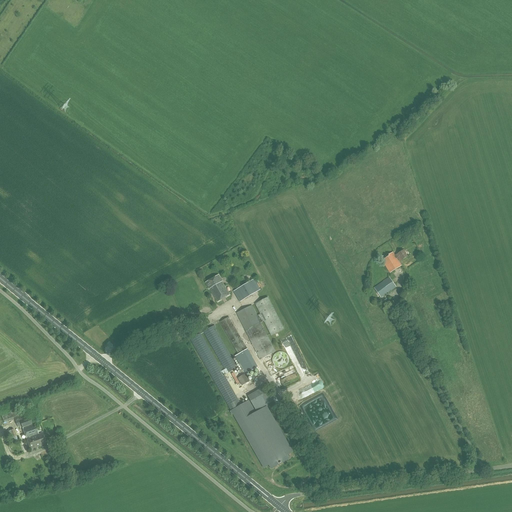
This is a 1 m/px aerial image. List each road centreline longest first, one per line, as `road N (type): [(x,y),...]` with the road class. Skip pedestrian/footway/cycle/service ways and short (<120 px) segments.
road 1 (primary): [(279,506),(0,278)]
road 2 (unclassified): [(475,456),(395,300),(400,280)]
road 3 (unclassified): [(279,506),(292,495),(467,471)]
